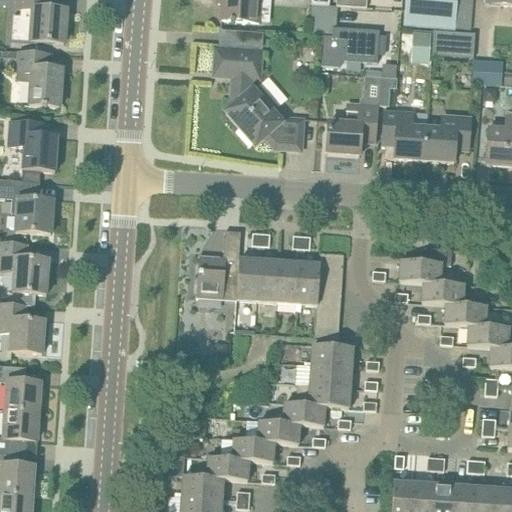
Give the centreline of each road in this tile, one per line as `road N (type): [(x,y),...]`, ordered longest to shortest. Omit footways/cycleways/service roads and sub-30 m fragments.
road 1 (tertiary): [(103,511),(126,179)]
road 2 (residential): [(363,194),(126,179)]
road 3 (residential): [(386,444),(448,448),(468,430),(470,390),(428,348),(393,344)]
road 4 (tertiary): [(126,179),(138,0)]
road 5 (residential): [(393,344),(395,315),(357,282),(363,194)]
road 6 (residential): [(511,204),(363,194)]
